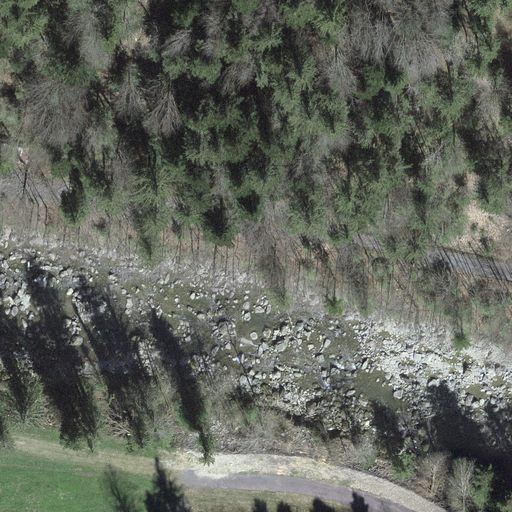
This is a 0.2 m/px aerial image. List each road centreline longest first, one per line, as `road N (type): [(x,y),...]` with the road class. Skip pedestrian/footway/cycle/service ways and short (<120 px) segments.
road 1 (track): [(0,185),(277,220),(511,264)]
road 2 (track): [(405,511),(394,504),(167,481)]
